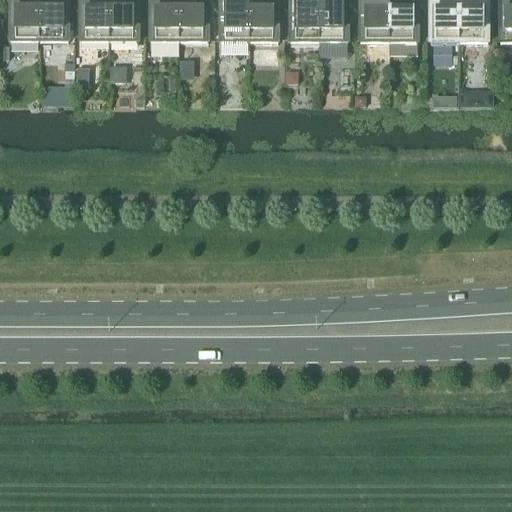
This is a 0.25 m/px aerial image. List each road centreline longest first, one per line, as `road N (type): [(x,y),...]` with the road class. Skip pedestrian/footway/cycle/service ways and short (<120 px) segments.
road 1 (primary): [(0,356),(511,347)]
road 2 (primary): [(511,300),(0,308)]
